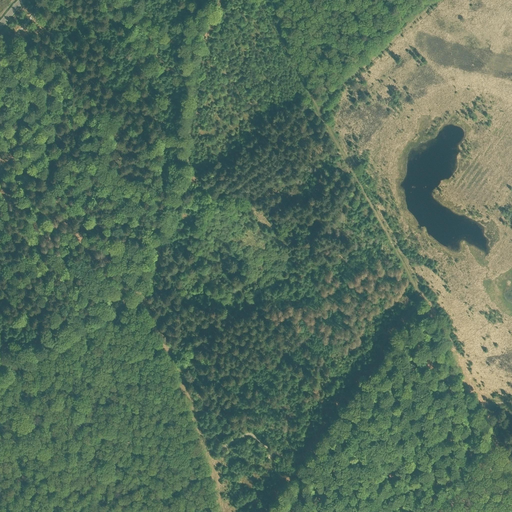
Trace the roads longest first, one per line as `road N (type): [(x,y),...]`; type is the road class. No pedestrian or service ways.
road 1 (track): [(434,0),(317,106),(423,301),(265,511)]
road 2 (track): [(222,0),(197,63),(178,199),(140,286)]
road 3 (track): [(140,286),(206,440),(224,511)]
road 4 (track): [(0,136),(140,286)]
road 5 (track): [(511,460),(423,301)]
road 6 (track): [(258,0),(317,106)]
